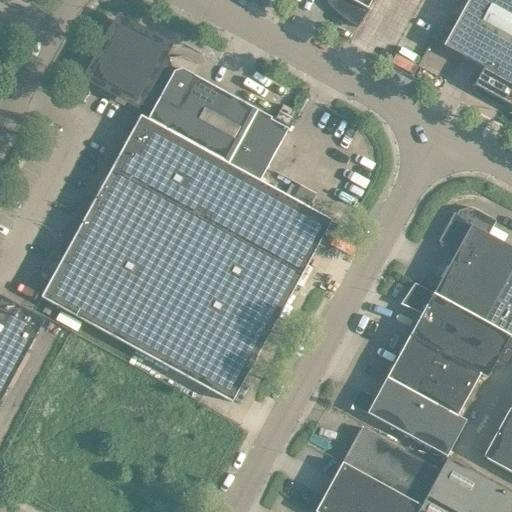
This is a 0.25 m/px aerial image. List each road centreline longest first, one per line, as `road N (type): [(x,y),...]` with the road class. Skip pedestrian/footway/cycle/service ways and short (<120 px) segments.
road 1 (unclassified): [(234,511),(442,135)]
road 2 (unclassified): [(442,135),(196,0)]
road 3 (unclassified): [(0,133),(75,0)]
